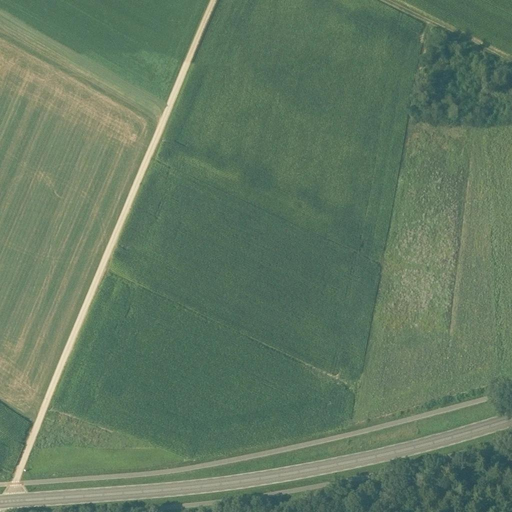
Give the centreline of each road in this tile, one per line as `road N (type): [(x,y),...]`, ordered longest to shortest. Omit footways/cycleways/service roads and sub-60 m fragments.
road 1 (track): [(13,484),(216,0)]
road 2 (primary): [(0,502),(289,474),(511,419)]
